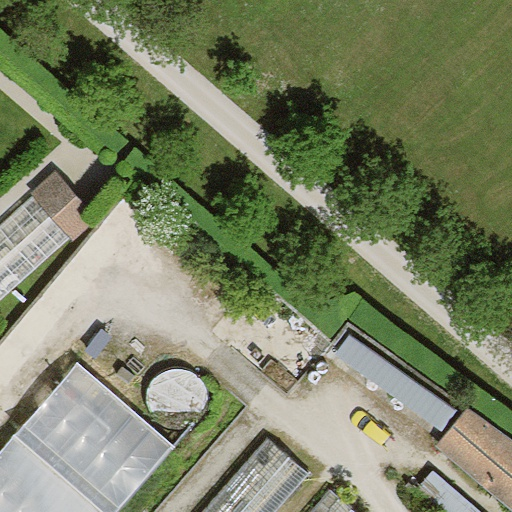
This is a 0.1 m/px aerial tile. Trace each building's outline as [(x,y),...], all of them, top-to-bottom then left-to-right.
[(98,213),(56,167),(31,190),(34,192),(72,234),(73,236),(98,213)] [(0,298),(72,234),(34,192),(0,222),(0,298)] [(78,360),(0,447),(0,511),(115,511),(175,445),(78,360)] [(438,440),(471,403),(414,364),(388,400),(438,440)] [(511,432),(471,403),(438,440),(511,504),(511,432)] [(276,511),(310,473),(269,436),(201,511),(276,511)] [(358,511),(330,488),(309,511),(358,511)]
